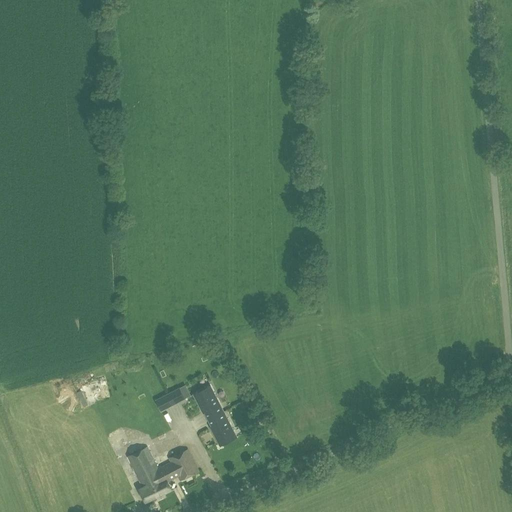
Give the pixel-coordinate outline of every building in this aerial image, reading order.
[(232,400),(227,391),(224,393),(219,384),(215,386),(225,403),(232,400)] [(101,387),(103,394),(110,393),(108,386),(101,387)] [(205,412),(220,405),(210,386),(194,395),(203,413),(205,412)] [(179,402),(185,399),(179,389),(173,392),(179,402)] [(167,408),(161,398),(156,401),(161,411),(167,408)] [(257,409),(249,413),(254,425),(262,420),(257,409)] [(227,419),(212,427),(210,427),(220,446),(237,437),(227,419)] [(140,490),(146,502),(171,489),(167,482),(178,476),(180,481),(199,471),(188,449),(169,459),(171,463),(158,469),(147,447),(127,458),(142,486),(139,487),(140,490)]
